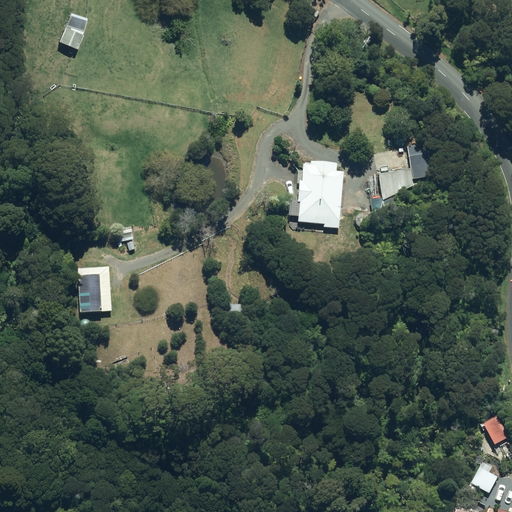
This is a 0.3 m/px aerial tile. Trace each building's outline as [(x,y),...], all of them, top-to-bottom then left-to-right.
[(88,22),(69,14),(57,42),(77,50),(88,22)] [(414,188),(413,180),(433,178),(430,159),(427,159),(425,143),(408,145),(411,171),(378,175),(381,202),(414,188)] [(336,166),(301,166),(300,185),(296,185),(295,205),(298,205),(298,228),(322,228),(322,230),(341,230),(341,174),(336,174),(336,166)] [(101,315),(100,277),(78,278),(79,298),(76,298),(77,305),(79,305),(79,315),(101,315)] [(468,486),(474,488),(489,494),(496,478),(490,475),(493,467),(477,461),(468,486)]
